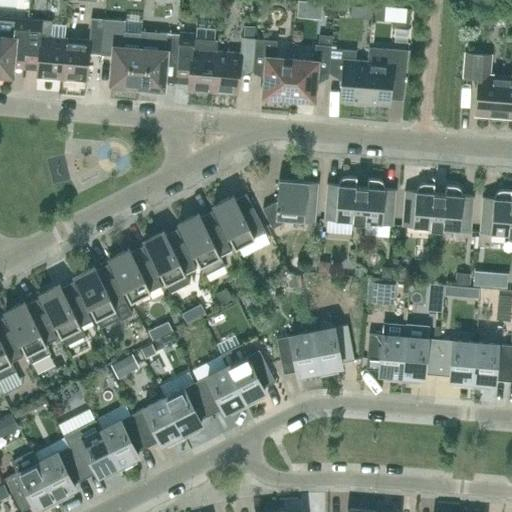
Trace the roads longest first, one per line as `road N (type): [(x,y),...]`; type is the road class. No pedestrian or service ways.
road 1 (residential): [(511,496),(272,477),(230,442)]
road 2 (residential): [(230,442),(311,400),(511,417)]
road 3 (residential): [(0,265),(260,134)]
road 4 (residential): [(260,134),(0,112)]
road 5 (residential): [(260,134),(511,152)]
road 6 (residential): [(98,511),(230,442)]
